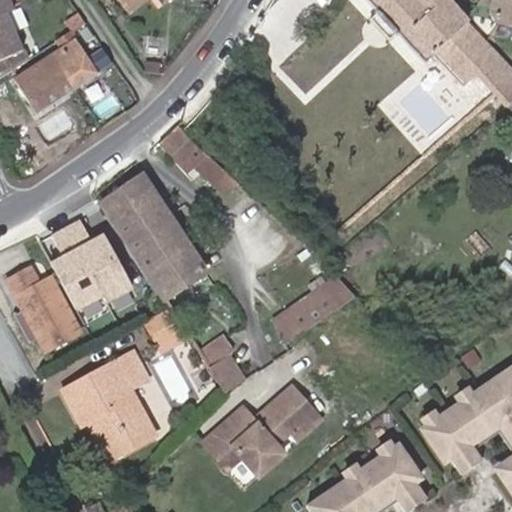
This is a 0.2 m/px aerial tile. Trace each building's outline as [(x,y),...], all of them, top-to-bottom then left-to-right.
[(0,0),(0,79),(26,62),(7,15),(13,12),(7,0),(0,0)] [(114,0),(123,10),(137,0),(114,0)] [(144,0),(151,8),(161,0),(144,0)] [(511,102),(511,75),(445,0),(365,0),(423,65),(449,41),(506,107),(511,102)] [(511,0),(495,0),(492,19),(499,28),(511,30),(511,0)] [(61,51),(14,82),(35,115),(96,74),(48,2),(35,11),(61,51)] [(161,141),(157,144),(185,174),(198,163),(224,192),(237,181),(174,127),(161,141)] [(142,179),(100,206),(162,298),(205,270),(142,179)] [(60,257),(48,263),(74,312),(101,297),(105,305),(131,291),(103,238),(91,244),(79,220),(49,236),(60,257)] [(3,271),(42,344),(77,326),(46,270),(35,276),(27,259),(3,271)] [(284,347),(286,345),(353,297),(335,276),(273,321),(284,347)] [(163,305),(148,313),(160,336),(160,335),(175,327),(163,305)] [(224,393),(247,378),(221,338),(198,354),(224,393)] [(93,421),(110,451),(151,428),(126,381),(146,371),(131,346),(112,355),(59,385),(77,417),(81,414),(94,408),(99,417),(93,421)] [(511,460),(496,471),(511,493),(511,377),(507,370),(495,379),(496,381),(468,400),(462,393),(452,400),(457,407),(437,421),(432,414),(421,421),(426,428),(420,433),(441,464),(446,460),(458,477),(479,463),(467,446),(497,426),(511,447),(511,460)] [(255,413),(245,402),(202,438),(230,471),(244,458),(261,477),(297,447),(295,445),(327,417),(295,380),(255,413)] [(103,455),(110,451),(93,421),(99,417),(94,408),(81,414),(103,455)] [(371,511),(390,499),(398,511),(407,511),(422,502),(410,485),(415,482),(394,451),(388,455),(383,448),(372,455),(377,462),(357,476),(352,469),(342,476),(347,483),(318,503),(317,501),(305,510),(306,511),(371,511)] [(102,511),(96,499),(83,505),(86,511),(102,511)]
